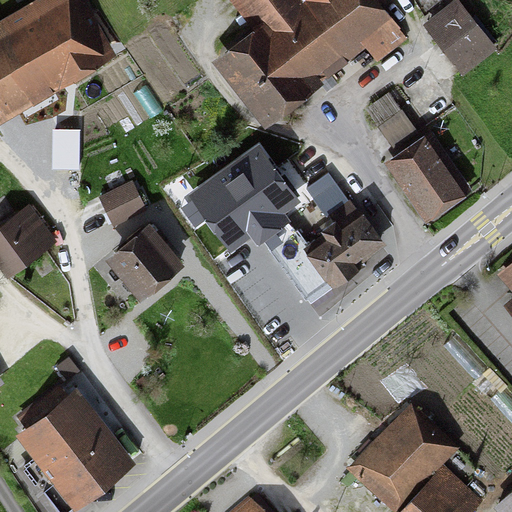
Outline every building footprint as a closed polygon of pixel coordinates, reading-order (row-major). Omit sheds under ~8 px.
[(0,106),(97,50),(68,0),(55,0),(35,12),(37,15),(0,36),(0,106)] [(304,0),(229,59),(269,110),(306,81),(304,78),(384,15),(371,0),(304,0)] [(450,9),(428,26),(461,69),(492,45),(471,17),(462,24),(450,9)] [(165,10),(145,26),(155,38),(174,22),(165,10)] [(417,130),(402,109),(378,126),(393,147),(417,130)] [(427,209),(460,187),(424,135),(405,148),(409,154),(396,163),(427,209)] [(301,199),(259,141),(187,193),(230,252),(253,235),(258,242),(289,220),(283,211),(301,199)] [(328,171),(307,187),(315,199),(337,183),(328,171)] [(132,181),(100,196),(113,223),(145,208),(132,181)] [(306,299),(370,253),(368,250),(379,242),(350,200),(330,214),(334,220),(323,228),(327,234),(310,246),(297,228),(269,248),(306,299)] [(0,230),(0,252),(10,266),(50,237),(27,205),(18,211),(21,215),(0,230)] [(149,229),(114,257),(145,293),(178,266),(149,229)] [(119,461),(56,380),(16,411),(45,448),(39,453),(44,459),(28,471),(33,477),(28,481),(42,497),(46,494),(59,511),(66,511),(80,502),(82,493),(80,492),(119,461)] [(417,410),(357,472),(389,502),(449,441),(417,410)] [(474,465),(464,473),(482,493),(491,484),(474,465)] [(458,511),(427,483),(399,511),(458,511)] [(511,511),(511,489),(498,502),(507,511),(511,511)] [(269,511),(257,497),(248,505),(252,509),(248,511),(269,511)]
